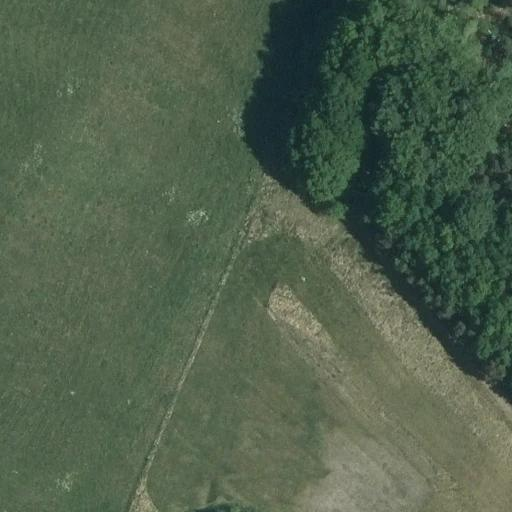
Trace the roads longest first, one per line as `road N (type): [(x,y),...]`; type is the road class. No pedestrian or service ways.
road 1 (track): [(404,0),(372,108),(370,160),(408,185),(511,211)]
road 2 (track): [(370,160),(363,199),(375,233),(511,403)]
